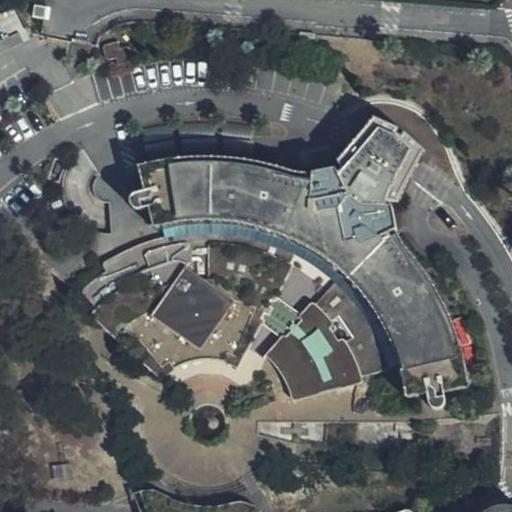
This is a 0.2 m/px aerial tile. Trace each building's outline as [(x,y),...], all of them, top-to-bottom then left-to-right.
[(39,10),(25,10),(25,24),(39,24),(39,10)] [(131,58),(130,49),(128,46),(121,46),(118,42),(115,41),(109,42),(104,45),(104,53),(108,56),(115,56),(115,65),(119,65),(121,63),(127,62),(131,58)] [(237,364),(259,324),(274,298),(286,273),(283,270),(294,252),(333,282),(308,311),(305,309),(297,317),(277,339),(265,353),(286,378),(295,393),(347,379),(358,381),(363,380),(388,372),(388,367),(384,353),(375,330),(357,305),(363,300),(382,327),(394,351),(403,385),(405,400),(425,398),(425,404),(427,407),(432,411),(436,411),(443,405),(443,393),(446,394),(469,391),(466,372),(454,330),(439,294),(433,283),(418,262),(403,245),(399,239),(395,225),(392,204),(376,202),(376,197),(398,200),(425,151),(407,132),(401,138),(395,132),(399,127),(376,116),(339,157),(347,177),(348,178),(345,180),(342,180),(335,161),(298,165),(286,161),(267,157),(246,153),(216,151),(178,154),(139,161),(145,189),(143,190),(132,193),(129,197),(129,202),(130,207),(135,210),(149,209),(153,228),(163,226),(165,235),(131,245),(121,250),(116,256),(118,265),(92,280),(80,289),(80,292),(128,338),(131,336),(160,369),(176,361),(205,353),(224,358),(237,364)] [(274,298),(259,324),(277,339),(297,317),(274,298)] [(264,511),(263,510),(259,501),(253,496),(246,493),(237,491),(231,491),(213,496),(197,496),(160,487),(142,492),(145,503),(140,506),(141,511),(511,511),(511,509),(504,510),(499,511),(264,511)]
